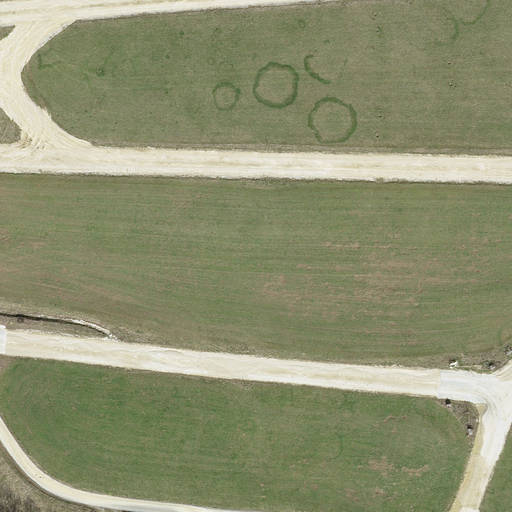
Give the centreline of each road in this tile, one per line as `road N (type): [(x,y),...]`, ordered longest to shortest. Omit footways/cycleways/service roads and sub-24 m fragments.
road 1 (track): [(0,344),(511,391)]
road 2 (track): [(0,158),(511,171)]
road 3 (track): [(0,429),(37,477),(69,494),(193,511)]
road 4 (track): [(511,386),(466,511)]
